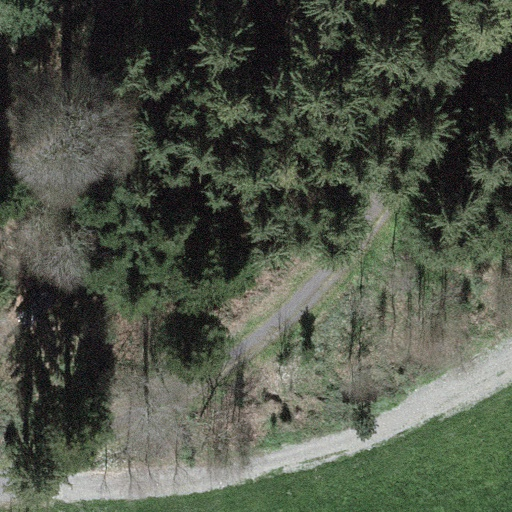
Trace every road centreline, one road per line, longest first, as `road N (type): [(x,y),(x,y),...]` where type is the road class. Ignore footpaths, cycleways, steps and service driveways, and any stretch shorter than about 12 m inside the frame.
road 1 (track): [(0,478),(174,399),(284,316),(489,66),(511,26)]
road 2 (track): [(333,477),(87,494),(0,489)]
